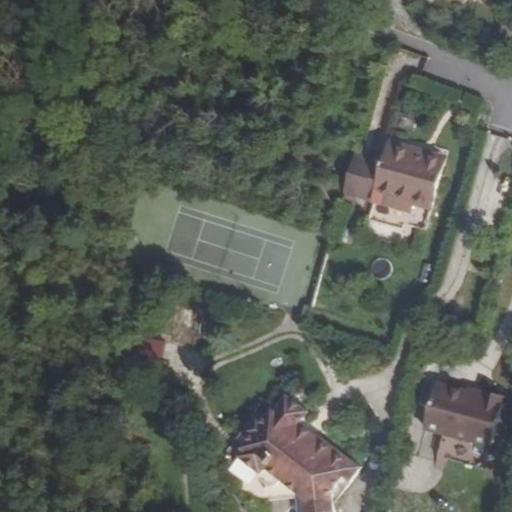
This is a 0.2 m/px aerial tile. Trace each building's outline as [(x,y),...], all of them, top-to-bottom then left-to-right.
[(511,15),(509,15),(503,33),(511,36),(511,15)] [(433,208),(444,164),(418,157),(419,150),(392,142),(377,201),(401,208),(402,200),(433,208)] [(418,157),(444,164),(446,157),(419,150),(418,157)] [(489,220),(503,183),(482,175),(468,212),(489,220)] [(504,460),(511,429),(511,408),(499,403),(469,392),(452,441),(470,448),(504,460)] [(511,408),(511,404),(501,399),(499,403),(511,408)] [(266,435),(258,429),(244,447),(253,453),(245,464),(249,466),(245,472),(266,487),(267,493),(278,502),(283,500),(288,494),(311,511),(341,511),(364,481),(322,449),(316,456),(297,442),(308,426),(289,411),(277,428),(274,425),(266,435)]
